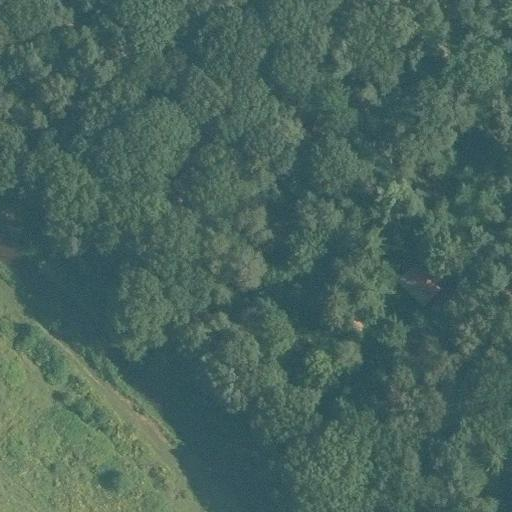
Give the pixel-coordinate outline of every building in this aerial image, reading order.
[(313,133),(324,137),(328,123),(317,119),(313,133)] [(200,151),(185,140),(170,161),(185,172),(200,151)] [(180,178),(165,200),(174,206),(189,185),(180,178)] [(430,299),(438,291),(436,289),(442,282),(433,273),(426,280),(424,278),(427,274),(426,273),(423,277),(414,269),(406,277),(430,299)] [(433,313),(442,322),(456,308),(446,299),(433,313)] [(496,463),(511,456),(511,443),(492,452),(496,463)]
